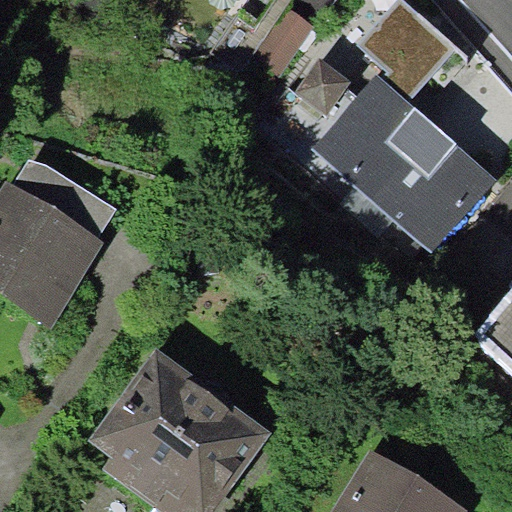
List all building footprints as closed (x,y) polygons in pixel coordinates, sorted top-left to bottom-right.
[(382,76),(409,101),(458,47),(406,0),(397,0),(358,44),(387,70),(382,76)] [(288,9),(253,57),(278,75),(313,26),(288,9)] [(296,88),(328,113),(353,81),(320,56),(296,88)] [(378,73),(311,148),(431,253),(497,180),(409,101),(382,76),(378,73)] [(12,185),(97,238),(116,208),(46,164),(29,159),(12,185)] [(12,185),(5,181),(0,189),(0,296),(51,327),(104,241),(97,238),(12,185)] [(511,289),(471,336),(511,371),(511,289)] [(213,511),(271,433),(155,348),(88,440),(111,456),(102,469),(155,507),(162,511),(213,511)] [(463,511),(467,506),(369,446),(328,511),(463,511)]
